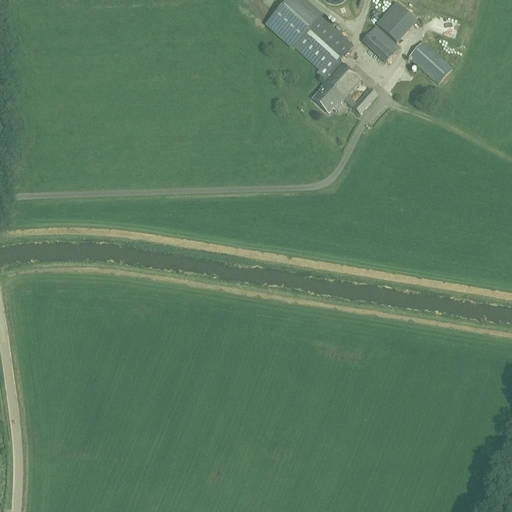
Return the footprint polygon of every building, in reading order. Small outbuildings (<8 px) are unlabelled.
[(292,51),(294,49),(321,18),(322,17),(303,0),(289,0),(266,27),(292,51)] [(376,26),(397,45),(417,23),(396,4),(376,26)] [(343,101),(360,116),(378,97),(369,90),(356,104),(348,97),(361,82),(339,63),(353,47),(321,18),(294,49),(325,77),(322,80),(326,83),(321,88),(323,89),(312,101),(328,115),(333,110),(334,111),(343,101)] [(362,43),(385,64),(399,49),(376,27),(362,43)] [(408,59),(438,86),(452,70),(422,43),(408,59)] [(461,58),(467,52),(459,45),(453,51),(461,58)]
